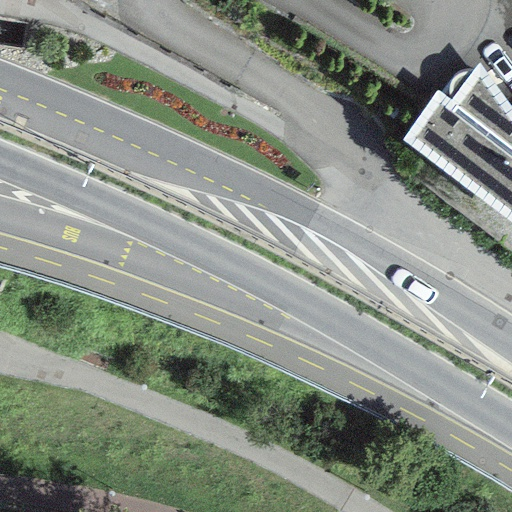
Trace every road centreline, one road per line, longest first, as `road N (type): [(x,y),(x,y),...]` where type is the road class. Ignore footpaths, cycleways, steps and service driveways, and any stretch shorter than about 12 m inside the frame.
road 1 (primary): [(358,245),(281,202),(0,88)]
road 2 (primary): [(0,160),(123,212),(335,332)]
road 3 (residential): [(358,245),(375,190),(367,158),(337,121),(162,16),(150,0)]
road 4 (residential): [(0,215),(335,332)]
road 5 (residential): [(294,0),(384,62),(413,65),(442,51),(453,21),(446,0)]
road 6 (primary): [(335,332),(511,441)]
road 7 (primary): [(511,346),(358,245)]
